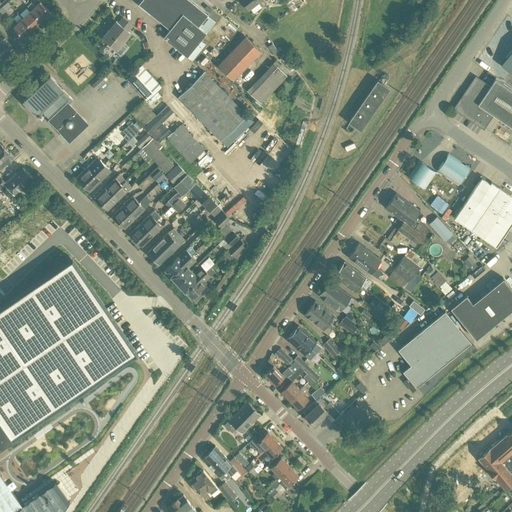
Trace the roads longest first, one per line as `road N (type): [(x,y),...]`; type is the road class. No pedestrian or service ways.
road 1 (track): [(216,346),(298,225),(356,89),(415,44),(447,0)]
road 2 (residential): [(244,374),(0,118)]
road 3 (unclassified): [(244,374),(426,116)]
road 4 (primary): [(511,355),(346,511)]
road 5 (primary): [(365,511),(511,373)]
road 6 (unclassified): [(148,511),(244,374)]
road 7 (unclassified): [(347,482),(244,374)]
road 8 (unclassified): [(426,116),(505,0)]
